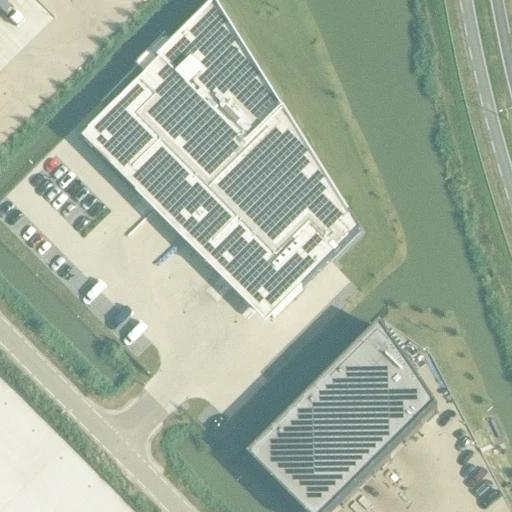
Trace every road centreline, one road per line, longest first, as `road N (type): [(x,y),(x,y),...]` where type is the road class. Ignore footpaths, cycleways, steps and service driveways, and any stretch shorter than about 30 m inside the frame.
road 1 (unclassified): [(0,331),(179,511)]
road 2 (tertiary): [(466,0),(511,190)]
